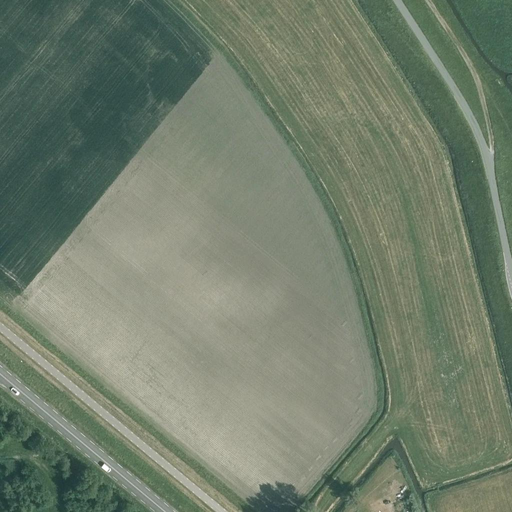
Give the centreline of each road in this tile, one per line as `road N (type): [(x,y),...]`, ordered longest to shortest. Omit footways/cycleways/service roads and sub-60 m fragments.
road 1 (unclassified): [(511,266),(474,123),(395,0)]
road 2 (unclassified): [(221,511),(0,326)]
road 3 (primary): [(167,511),(0,374)]
